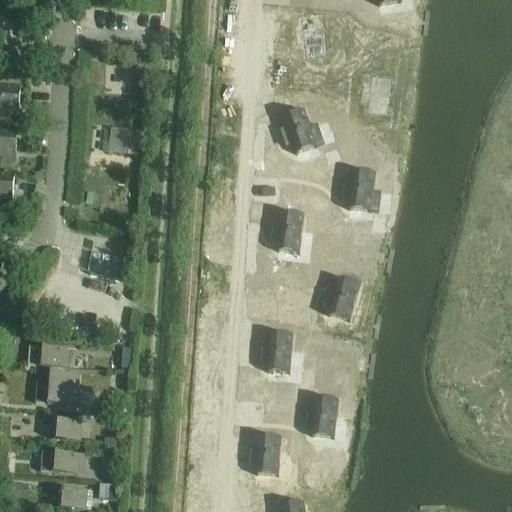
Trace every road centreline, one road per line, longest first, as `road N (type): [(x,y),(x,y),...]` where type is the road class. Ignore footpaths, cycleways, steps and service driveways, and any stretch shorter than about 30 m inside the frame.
road 1 (track): [(176,511),(212,0)]
road 2 (residential): [(67,54),(52,220),(0,295)]
